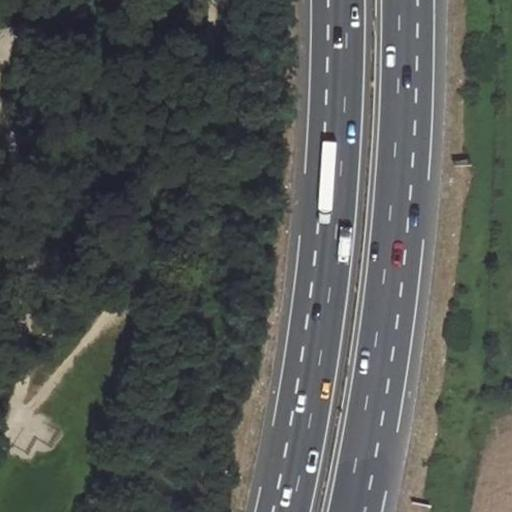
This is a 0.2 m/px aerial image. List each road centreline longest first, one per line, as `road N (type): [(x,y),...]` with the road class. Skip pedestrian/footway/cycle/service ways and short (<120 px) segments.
road 1 (motorway): [(346,0),(334,252),(292,511)]
road 2 (motorway): [(345,511),(384,273),(398,0)]
